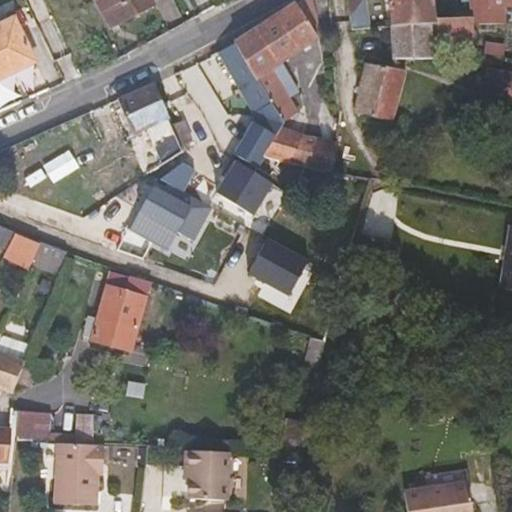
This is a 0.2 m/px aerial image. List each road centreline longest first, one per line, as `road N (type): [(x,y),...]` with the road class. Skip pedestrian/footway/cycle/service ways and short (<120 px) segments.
road 1 (residential): [(0,141),(223,39),(282,0)]
road 2 (residential): [(335,0),(346,99),(379,185)]
